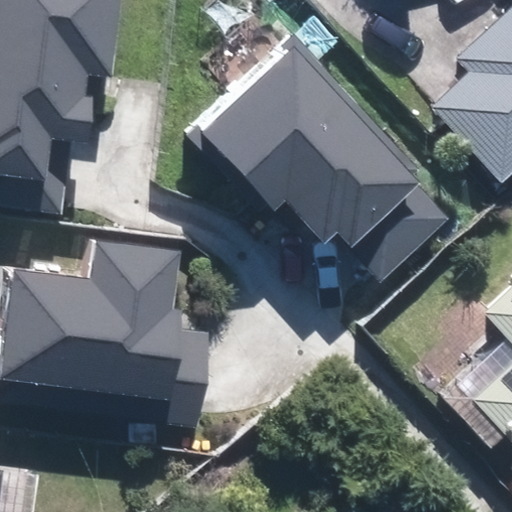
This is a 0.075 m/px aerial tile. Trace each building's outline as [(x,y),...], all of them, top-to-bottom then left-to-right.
[(49,131),(94,137),(100,90),(88,89),(90,70),(110,72),(119,0),(0,0),(0,163),(44,170),(49,131)] [(422,106),(489,181),(511,160),(511,0),(447,57),(460,72),(453,78),(422,106)] [(332,254),(351,236),(393,281),(463,216),(286,28),(183,125),(265,213),(280,199),(332,254)] [(88,287),(8,283),(2,389),(170,398),(169,427),(212,429),(216,338),(173,335),(176,284),(178,249),(90,244),(88,287)] [(511,290),(484,317),(504,338),(441,398),(487,447),(498,436),(511,450),(511,290)] [(0,511),(22,511),(26,459),(0,456),(0,511)]
